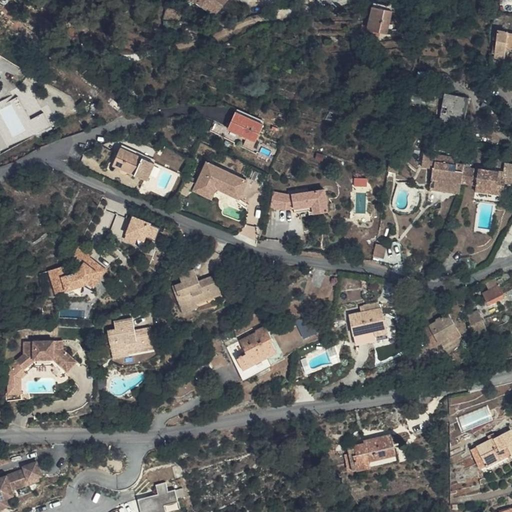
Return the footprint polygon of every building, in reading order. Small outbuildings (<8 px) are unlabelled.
[(218,18),(233,0),(197,0),(201,4),(205,1),(212,6),(208,10),(218,18)] [(201,4),(208,10),(212,6),(205,1),(201,4)] [(387,35),(394,11),(374,6),(368,26),(363,25),(362,29),(366,31),(363,43),(374,45),(377,33),(387,35)] [(168,9),(166,21),(181,24),(182,11),(168,9)] [(508,45),(509,31),(500,30),(497,51),(507,53),(508,45)] [(441,118),(465,123),(470,96),(446,91),(441,118)] [(265,125),(237,113),(228,129),(257,142),(265,125)] [(124,146),(116,163),(149,179),(157,162),(124,146)] [(326,154),(318,152),(317,158),(325,160),(326,154)] [(459,192),(468,169),(466,169),(466,164),(460,164),(459,170),(452,169),(453,163),(456,163),(456,156),(438,153),(425,152),(424,162),(437,163),(437,166),(434,167),(432,189),(459,192)] [(208,161),(195,189),(213,198),(218,187),(220,182),(233,188),(239,175),(208,161)] [(401,165),(390,163),(389,171),(400,172),(401,165)] [(475,169),(474,184),(479,184),(479,191),(507,193),(508,182),(511,182),(511,163),(507,163),(506,170),(486,168),(485,170),(475,169)] [(475,169),(468,169),(459,192),(463,192),(464,184),(474,184),(475,169)] [(250,180),(239,175),(233,188),(220,182),(218,187),(241,198),(250,180)] [(369,177),(356,177),(356,185),(369,185),(369,177)] [(327,188),(295,192),(296,206),(315,203),(317,213),(330,211),(327,188)] [(291,193),(276,190),(274,204),(288,207),(291,193)] [(295,192),(291,193),(288,207),(296,206),(295,192)] [(315,203),(296,206),(297,211),(308,210),(308,215),(317,213),(315,203)] [(158,240),(161,222),(131,216),(126,241),(136,243),(138,236),(158,240)] [(388,245),(378,242),(375,254),(384,257),(388,245)] [(50,268),(56,292),(105,280),(97,247),(76,252),(80,268),(67,271),(65,265),(50,268)] [(194,297),(196,303),(223,292),(215,274),(202,279),(198,268),(185,274),(188,280),(175,285),(182,301),(194,297)] [(484,292),(488,301),(505,293),(501,284),(484,292)] [(194,297),(182,301),(186,312),(198,307),(196,303),(194,297)] [(379,307),(366,311),(367,317),(363,318),(353,321),(357,331),(353,333),(357,350),(389,342),(382,312),(381,313),(379,307)] [(449,313),(440,318),(441,321),(426,330),(434,346),(446,340),(445,338),(459,330),(449,313)] [(298,320),(303,337),(318,332),(313,315),(298,320)] [(128,345),(129,352),(156,347),(152,327),(136,330),(133,317),(119,319),(121,329),(109,331),(112,348),(128,345)] [(239,371),(254,363),(248,351),(262,343),(268,355),(277,350),(272,340),(275,338),(268,324),(256,330),(257,332),(227,347),(239,371)] [(43,340),(43,358),(52,357),(61,363),(70,353),(62,347),(57,348),(57,339),(43,340)] [(16,361),(22,369),(35,359),(43,358),(43,340),(24,341),(25,354),(16,361)] [(254,363),(268,355),(262,343),(248,351),(254,363)] [(128,345),(112,348),(114,359),(130,356),(129,352),(128,345)] [(61,363),(68,369),(77,359),(70,353),(61,363)] [(268,355),(254,363),(239,371),(244,379),(256,373),(258,376),(275,367),(268,355)] [(52,357),(43,358),(43,366),(52,365),(64,375),(68,369),(61,363),(52,357)] [(35,359),(22,369),(26,372),(36,366),(43,366),(43,358),(35,359)] [(511,431),(479,448),(489,468),(511,456),(511,457),(511,431)] [(355,462),(352,462),(354,473),(369,471),(368,468),(394,463),(390,442),(368,447),(368,450),(353,453),(355,462)] [(489,468),(479,448),(473,451),(484,470),(489,468)] [(347,463),(352,462),(355,462),(353,453),(346,455),(347,463)] [(30,479),(44,473),(39,459),(25,465),(26,467),(0,476),(0,499),(8,497),(15,494),(13,489),(31,482),(30,479)] [(352,462),(347,463),(350,479),(395,470),(394,463),(368,468),(369,471),(354,473),(352,462)] [(160,493),(140,498),(143,511),(160,511),(167,510),(165,503),(179,499),(176,489),(170,490),(167,481),(158,484),(160,493)] [(8,497),(0,499),(0,508),(11,505),(8,497)]
